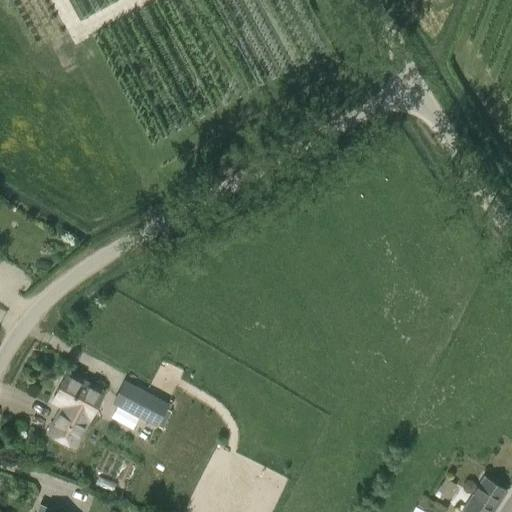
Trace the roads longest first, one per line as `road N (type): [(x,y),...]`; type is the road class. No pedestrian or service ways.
road 1 (unclassified): [(0,363),(31,316),(117,246),(393,97)]
road 2 (unclassified): [(511,230),(393,97)]
